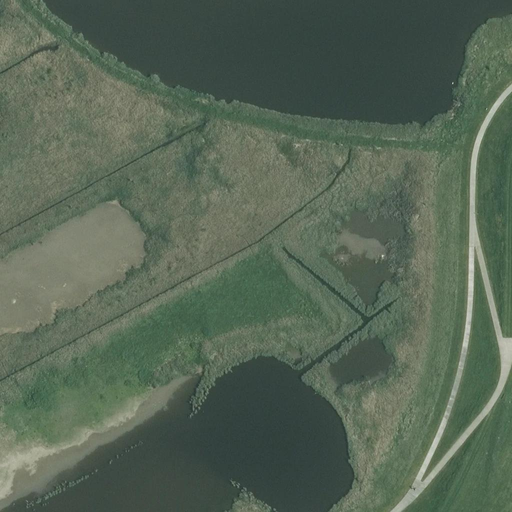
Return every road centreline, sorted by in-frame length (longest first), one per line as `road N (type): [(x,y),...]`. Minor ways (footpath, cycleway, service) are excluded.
road 1 (track): [(511,161),(508,362)]
road 2 (track): [(443,511),(499,389)]
